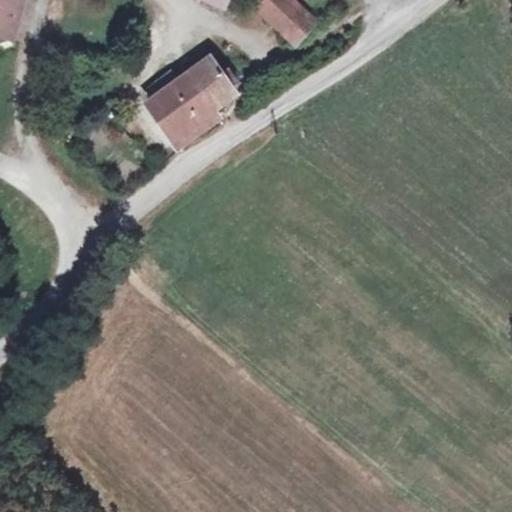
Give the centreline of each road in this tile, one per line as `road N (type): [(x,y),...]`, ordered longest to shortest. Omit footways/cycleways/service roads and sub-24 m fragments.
road 1 (unclassified): [(0,351),(188,160),(425,0)]
road 2 (track): [(0,158),(107,245)]
